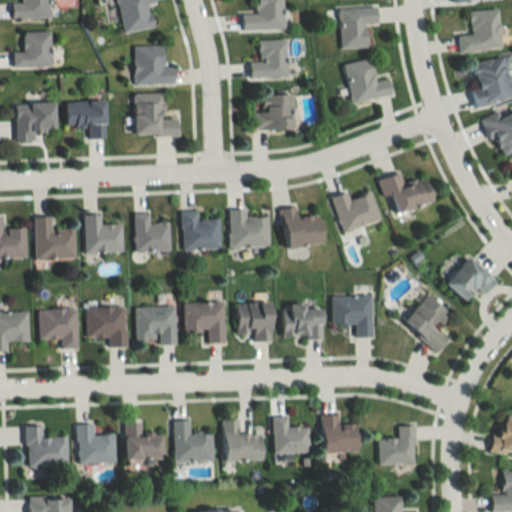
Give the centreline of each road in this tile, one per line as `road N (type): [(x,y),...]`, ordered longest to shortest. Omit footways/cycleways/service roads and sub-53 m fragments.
road 1 (residential): [(448,404),(374,381),(336,380),(0,393)]
road 2 (residential): [(0,182),(298,169),(431,123)]
road 3 (residential): [(511,257),(482,219),(431,123),(407,0)]
road 4 (residential): [(511,317),(448,404),(449,511)]
road 5 (residential): [(209,173),(202,59),(187,0)]
